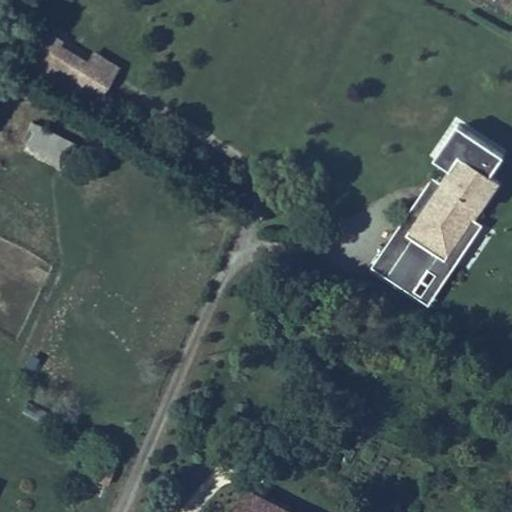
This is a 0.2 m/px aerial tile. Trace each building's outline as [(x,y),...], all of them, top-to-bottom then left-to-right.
[(36,36),(25,67),(103,97),(116,63),(88,53),(87,55),(36,36)] [(68,138),(21,115),(14,130),(60,153),(68,138)] [(482,158),(443,133),(388,220),(427,244),(482,158)] [(455,263),(464,270),(490,236),(480,229),(455,263)] [(79,494),(85,478),(72,473),(66,489),(79,494)] [(272,511),(275,508),(224,482),(209,511),(272,511)]
